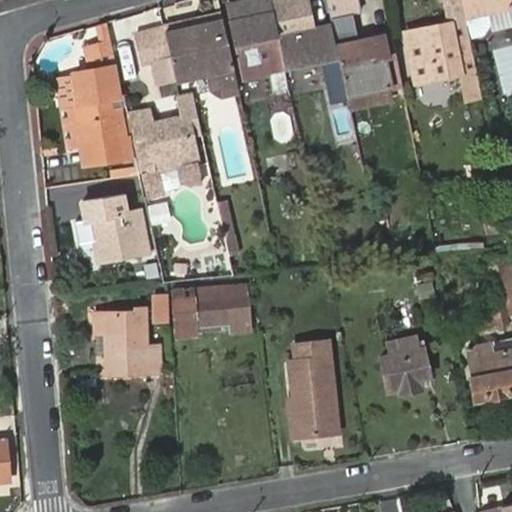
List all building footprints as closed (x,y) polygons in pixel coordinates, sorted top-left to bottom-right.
[(280,46),(269,0),(254,0),(227,6),(243,80),(271,73),(275,91),(289,88),(284,67),(280,46)] [(307,0),(269,0),(280,46),(282,55),(284,67),(338,55),(336,49),(336,48),(331,27),(314,31),(307,0)] [(350,0),(325,0),(330,20),(354,15),(350,0)] [(461,0),(466,20),(470,41),(475,62),(488,59),(495,49),(492,36),(511,31),(511,7),(510,0),(461,0)] [(238,89),(221,11),(196,18),(197,23),(164,32),(176,86),(209,77),(212,91),(220,93),(238,89)] [(196,18),(163,27),(164,32),(197,23),(196,18)] [(470,41),(470,40),(466,20),(450,23),(455,45),(470,41)] [(463,100),(481,95),(479,83),(475,62),(470,41),(455,45),(450,23),(426,28),(428,36),(408,40),(418,83),(457,74),(463,100)] [(406,32),(408,40),(428,36),(426,28),(406,32)] [(390,37),(382,38),(385,56),(394,53),(390,37)] [(344,81),(347,97),(387,89),(381,58),(385,56),(382,38),(360,43),(336,49),(338,55),(341,72),(344,81)] [(341,72),(323,76),(332,116),(350,111),(344,81),(341,72)] [(66,103),(73,145),(88,142),(119,137),(127,136),(120,110),(112,111),(110,100),(118,99),(114,82),(88,85),(90,99),(66,103)] [(112,111),(120,110),(118,99),(110,100),(112,111)] [(59,104),(66,146),(73,145),(66,103),(59,104)] [(186,117),(146,126),(151,148),(141,151),(144,167),(147,167),(148,173),(155,171),(153,161),(175,157),(177,166),(181,181),(190,186),(202,183),(197,162),(186,117)] [(151,148),(146,126),(132,129),(138,152),(141,151),(151,148)] [(121,159),(135,157),(131,136),(127,136),(119,137),(121,159)] [(119,137),(88,142),(90,164),(121,159),(119,137)] [(155,171),(177,166),(175,157),(153,161),(155,171)] [(387,212),(394,239),(434,230),(418,157),(392,163),(402,209),(387,212)] [(160,194),(155,171),(148,173),(144,174),(150,196),(160,194)] [(126,192),(78,200),(82,223),(91,221),(99,262),(151,253),(144,208),(129,211),(126,192)] [(493,254),(481,258),(490,291),(502,287),(494,259),(493,254)] [(511,254),(494,259),(502,287),(509,314),(511,313),(511,254)] [(173,291),(175,338),(196,336),(195,328),(229,325),(230,333),(249,331),(245,287),(195,288),(173,291)] [(166,296),(152,296),(153,321),(166,321),(166,296)] [(140,315),(139,307),(134,307),(134,312),(115,312),(114,318),(103,319),(105,374),(160,373),(158,343),(146,343),(145,314),(140,315)] [(376,357),(385,392),(396,388),(397,394),(419,389),(417,379),(427,377),(419,348),(414,348),(411,337),(383,344),(386,355),(376,357)] [(511,338),(481,345),(482,348),(487,352),(491,351),(492,354),(511,349),(511,338)] [(288,363),(291,403),(296,402),(299,438),(336,434),(327,342),(292,347),(293,362),(288,363)] [(482,348),(481,345),(464,348),(470,377),(469,376),(475,400),(483,399),(484,402),(510,397),(509,393),(511,392),(511,349),(492,354),(491,351),(487,352),(482,348)] [(296,402),(291,403),(288,403),(291,439),(299,438),(296,402)] [(5,436),(0,436),(0,480),(9,480),(5,436)] [(511,511),(511,502),(475,511),(474,511),(511,511)]
